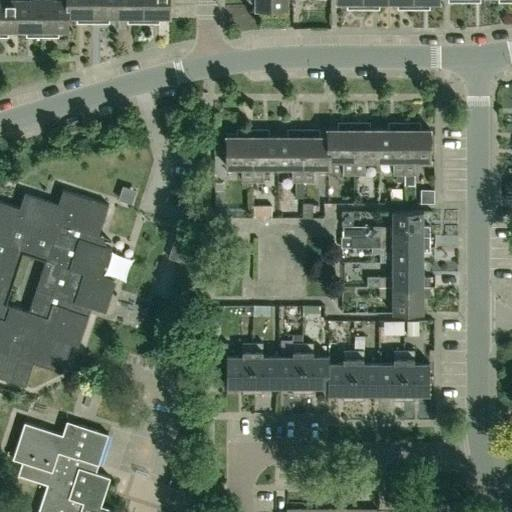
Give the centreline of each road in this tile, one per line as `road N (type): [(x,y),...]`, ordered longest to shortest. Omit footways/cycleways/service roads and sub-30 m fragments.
road 1 (residential): [(208,68),(294,57),(477,55)]
road 2 (residential): [(479,321),(477,55)]
road 3 (residential): [(241,453),(481,452)]
road 4 (residential): [(0,122),(208,68)]
road 5 (residential): [(481,452),(479,321)]
